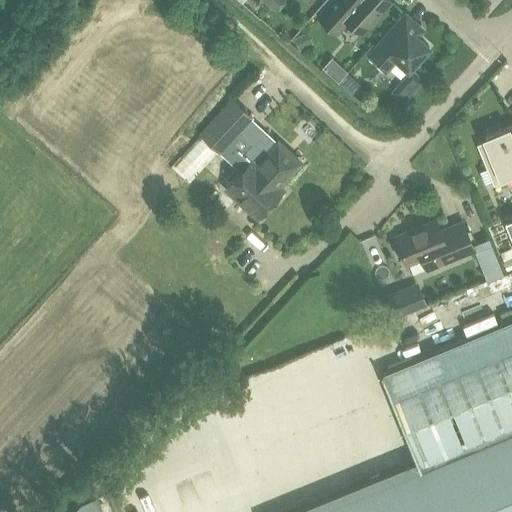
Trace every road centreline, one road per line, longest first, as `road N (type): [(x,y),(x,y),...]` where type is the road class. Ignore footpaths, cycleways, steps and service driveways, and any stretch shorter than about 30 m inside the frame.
road 1 (residential): [(386,161),(382,183),(304,265),(271,258),(255,239)]
road 2 (residential): [(386,161),(496,43)]
road 3 (track): [(386,161),(283,74)]
